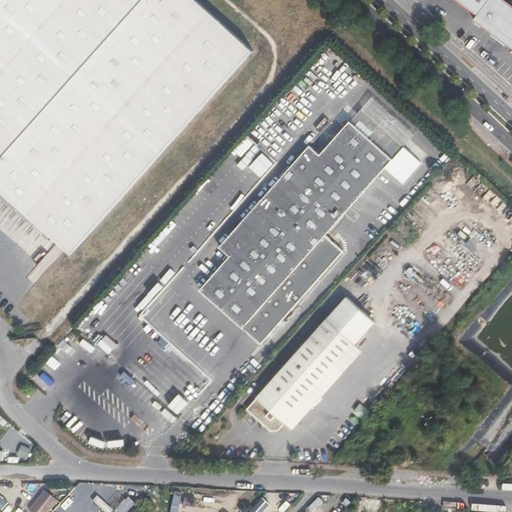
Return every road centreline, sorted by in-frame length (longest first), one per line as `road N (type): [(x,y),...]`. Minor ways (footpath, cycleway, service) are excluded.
road 1 (residential): [(0,473),(152,473),(511,499)]
road 2 (unknown): [(365,363),(403,267),(461,217),(475,216),(498,234),(489,262),(454,305),(389,357)]
road 3 (secondary): [(354,0),(511,143)]
road 4 (secondary): [(511,116),(384,0)]
road 5 (unknown): [(272,482),(287,449),(365,363)]
